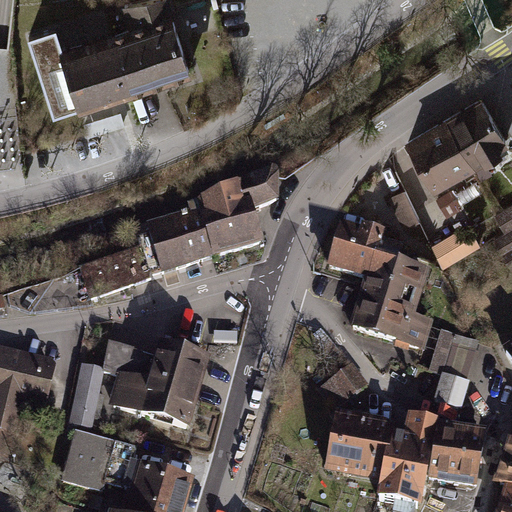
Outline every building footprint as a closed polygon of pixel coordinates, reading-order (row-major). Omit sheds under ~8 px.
[(115,36),(132,88),(190,70),(168,0),(147,0),(124,4),(134,30),(115,36)] [(132,88),(115,36),(64,52),(56,27),(29,36),(54,113),(132,88)] [(473,159),(507,141),(484,103),(478,101),(449,118),(473,159)] [(449,118),(409,142),(439,189),(463,173),(461,167),(473,159),(449,118)] [(252,213),(277,202),(275,177),(272,176),(199,210),(201,216),(214,259),(262,244),(252,213)] [(407,224),(418,218),(403,192),(392,198),(407,224)] [(450,193),(438,202),(446,213),(459,204),(450,193)] [(511,208),(501,216),(508,227),(511,224),(511,208)] [(142,252),(151,278),(163,274),(163,275),(214,259),(201,216),(139,243),(142,252)] [(472,224),(434,244),(446,266),(484,247),(472,224)] [(342,229),(330,268),(370,280),(376,258),(396,264),(403,242),(365,230),(363,235),(342,229)] [(142,252),(82,272),(92,301),(152,280),(151,278),(142,252)] [(370,280),(354,329),(420,350),(427,329),(408,323),(423,273),(396,264),(376,258),(370,280)] [(444,333),(438,353),(450,357),(444,377),(467,384),(479,344),(444,333)] [(151,359),(111,347),(103,373),(123,379),(143,385),(151,359)] [(187,432),(209,362),(164,349),(153,388),(143,419),(187,432)] [(433,373),(444,377),(450,357),(438,353),(433,373)] [(53,370),(0,357),(0,451),(14,454),(26,401),(44,405),(53,370)] [(103,373),(84,369),(73,425),(91,429),(103,373)] [(324,390),(337,409),(363,390),(349,372),(324,390)] [(436,402),(459,410),(467,384),(444,377),(436,402)] [(113,410),(143,419),(153,388),(143,385),(123,379),(113,410)] [(380,500),(419,509),(431,447),(436,448),(439,428),(440,425),(414,418),(410,435),(411,442),(393,439),(385,480),(380,500)] [(329,469),(385,480),(393,439),(394,434),(381,427),(338,420),(329,469)] [(478,486),(485,441),(462,437),(463,431),(439,428),(436,448),(431,479),(478,486)] [(135,464),(139,451),(77,434),(64,485),(107,496),(110,485),(128,490),(135,464)] [(511,449),(504,471),(500,470),(495,483),(508,488),(508,486),(511,487),(511,449)] [(130,511),(185,511),(195,480),(135,464),(128,490),(135,492),(130,511)] [(425,511),(463,511),(465,508),(433,495),(425,511)]
